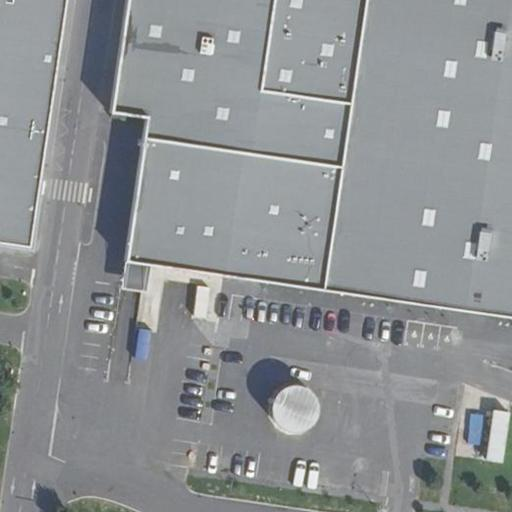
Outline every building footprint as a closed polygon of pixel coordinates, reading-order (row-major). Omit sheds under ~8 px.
[(0,0),(0,243),(29,248),(65,0),(0,0)] [(511,0),(120,0),(103,115),(139,121),(118,266),(511,323),(511,0)] [(297,367),(293,384),(277,380),(266,424),(312,435),(327,375),(297,367)] [(453,412),(456,387),(426,383),(423,408),(453,412)] [(492,408),(484,460),(501,462),(509,410),(492,408)] [(349,443),(344,472),(370,475),(374,447),(349,443)] [(339,488),(341,475),(328,473),(330,455),(305,452),(302,483),(339,488)]
